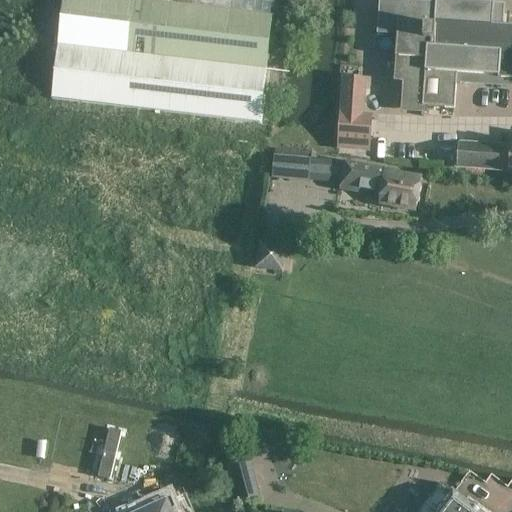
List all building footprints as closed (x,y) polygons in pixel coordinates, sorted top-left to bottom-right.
[(63,0),(52,101),(260,125),(273,17),(152,2),(130,0),(63,0)] [(405,110),(422,111),(424,111),(424,108),(455,109),(457,74),(500,77),(500,78),(511,79),(511,26),(503,26),(504,15),(504,4),(441,0),(436,0),(436,9),(383,5),(381,36),(382,36),(381,50),(396,51),(396,58),(400,58),(398,79),(407,80),(405,110)] [(343,80),(341,114),(363,116),(366,81),(343,80)] [(371,117),(363,116),(341,114),(338,150),(368,153),(371,117)] [(511,148),(458,145),(456,169),(511,172),(511,148)] [(310,182),(311,160),(274,157),(272,178),(310,182)] [(379,206),(381,207),(415,212),(422,177),(345,163),(340,190),(380,198),(379,206)] [(282,273),(287,247),(261,242),(256,269),(282,273)] [(229,463),(239,501),(259,496),(248,458),(229,463)] [(441,484),(419,511),(487,511),(476,503),(468,497),(464,502),(454,494),(455,494),(454,494),(454,493),(453,493),(441,484)] [(172,511),(167,501),(142,511),(185,511),(185,510),(180,511),(172,511)]
